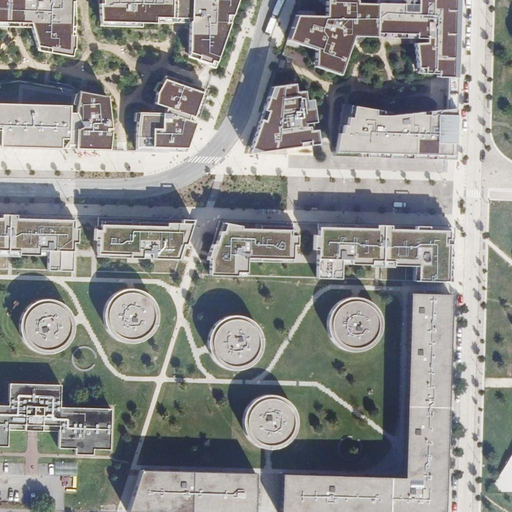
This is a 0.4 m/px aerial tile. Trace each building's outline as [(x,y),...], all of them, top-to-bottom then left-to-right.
[(0,0),(0,31),(27,32),(35,56),(75,64),(77,54),(76,18),(74,17),(74,0),(0,0)] [(93,0),(95,32),(140,33),(141,29),(147,29),(154,30),(154,27),(175,28),(183,28),(182,55),(186,57),(187,60),(193,63),(194,67),(206,71),(206,70),(213,72),(237,0),(93,0)] [(292,83),(266,87),(245,154),(450,160),(455,0),(412,0),(413,2),(373,0),(372,5),(352,5),(351,0),(321,0),(321,18),(292,18),(284,42),(311,52),(311,68),(337,76),(349,38),(410,42),(413,75),(423,77),(423,81),(436,82),(436,92),(443,98),(443,110),(371,117),(370,110),(349,107),(348,119),(344,120),(343,126),(339,127),(338,135),(332,135),(332,146),(314,145),(310,101),(301,103),(301,93),(291,94),(292,83)] [(205,94),(164,79),(152,96),(157,103),(152,104),(153,108),(163,114),(160,116),(136,115),(135,150),(184,152),(205,94)] [(0,148),(61,149),(68,149),(68,145),(76,145),(76,150),(110,150),(111,133),(107,133),(107,130),(112,130),(108,97),(79,91),(75,113),(69,113),(70,107),(0,105),(0,148)] [(72,217),(0,214),(0,254),(47,256),(47,271),(71,272),(72,217)] [(193,221),(97,217),(96,258),(180,260),(193,221)] [(305,223),(218,222),(202,275),(243,276),(243,262),(304,264),(305,223)] [(452,227),(317,224),(316,278),(343,279),(343,266),(413,268),(413,281),(450,282),(452,227)] [(122,343),(127,344),(132,344),(138,343),(143,341),(147,338),(151,335),(154,330),(156,326),(158,320),(158,315),(157,309),(155,304),(152,300),(147,296),(143,293),(135,290),(130,290),(125,290),(120,292),(114,295),(110,299),(107,303),(105,308),(104,313),(103,318),(104,324),(106,329),(109,333),(112,337),(117,340),(122,343)] [(450,294),(408,293),(405,356),(447,357),(450,294)] [(344,349),(349,350),(354,350),(360,350),(365,348),(370,345),(374,341),(377,337),(379,332),(381,326),(381,321),(380,315),(378,310),(374,306),(370,302),(366,299),(361,297),(355,296),(350,296),(344,298),(339,300),(335,303),(331,307),(329,312),(327,317),(326,323),(327,328),(328,334),(331,338),(334,343),(339,346),(344,349)] [(19,327),(21,335),(24,341),(29,347),(35,350),(43,353),(50,353),(57,351),(63,347),(69,341),(72,335),(73,328),(73,320),(71,313),(66,307),(61,303),(54,300),(46,299),(39,300),(32,302),(27,307),(22,313),(20,320),(19,327)] [(245,367),(251,363),(256,359),(259,353),(261,346),(262,340),(260,333),(257,327),(253,322),(247,318),(241,315),(234,314),(228,315),(221,318),(216,322),(211,327),(209,333),(207,340),(208,347),(210,353),(214,359),(219,364),(225,367),(231,368),(238,368),(245,367)] [(447,357),(405,356),(404,407),(445,408),(447,357)] [(0,446),(0,447),(0,448),(5,449),(5,431),(32,432),(56,433),(55,450),(60,450),(60,448),(69,449),(69,450),(72,450),(72,456),(76,456),(76,455),(85,455),(85,456),(90,456),(90,451),(93,451),(94,449),(100,450),(102,450),(102,451),(107,451),(108,411),(104,410),(104,412),(95,411),(95,410),(87,410),(87,411),(78,411),(78,409),(70,409),(70,411),(61,411),(61,409),(57,409),(57,387),(53,387),(53,388),(44,388),(44,386),(36,386),(36,388),(28,387),(28,386),(20,386),(19,387),(11,387),(11,385),(6,385),(5,407),(1,407),(1,409),(0,408),(0,446)] [(253,443),(258,445),(263,447),(269,448),(275,448),(280,446),(286,443),(290,439),(293,434),(295,429),(296,423),(296,417),(295,411),(292,406),(289,402),(285,399),(280,396),(275,395),(270,394),(265,394),(260,396),(255,398),(251,401),(248,405),(245,409),(243,413),(242,418),(242,423),(243,428),(244,432),(247,436),(250,440),(253,443)] [(445,408),(404,407),(403,448),(402,463),(443,464),(444,449),(445,408)] [(511,453),(489,492),(511,492),(511,453)] [(402,478),(367,477),(365,511),(442,511),(443,464),(402,463),(402,478)] [(197,471),(140,470),(127,511),(254,511),(255,473),(197,471)] [(365,511),(367,477),(281,474),(279,511),(365,511)]
